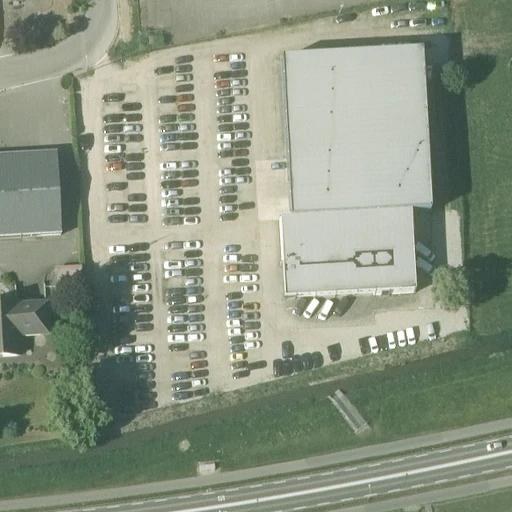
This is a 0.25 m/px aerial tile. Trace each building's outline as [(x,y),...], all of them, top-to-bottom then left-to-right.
[(181,34),(389,0),(183,0),(184,6),(177,7),(181,34)] [(289,220),(279,221),(282,267),(279,267),(280,269),(292,269),(292,280),(286,280),(287,299),(373,294),(373,296),(409,294),(414,294),(410,214),(424,213),(430,213),(420,53),(414,53),(281,60),(289,220)] [(0,158),(0,240),(61,237),(56,155),(0,158)] [(53,270),(55,294),(82,292),(81,268),(53,270)] [(0,358),(20,357),(19,338),(48,337),(46,309),(17,310),(17,307),(0,307),(0,358)]
